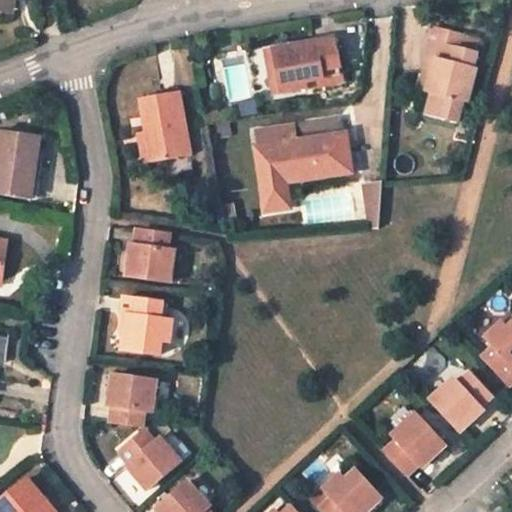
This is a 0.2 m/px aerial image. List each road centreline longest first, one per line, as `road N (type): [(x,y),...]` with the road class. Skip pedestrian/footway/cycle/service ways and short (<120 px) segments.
road 1 (residential): [(71,53),(97,178),(63,436),(74,467),(110,511)]
road 2 (residential): [(298,0),(168,15)]
